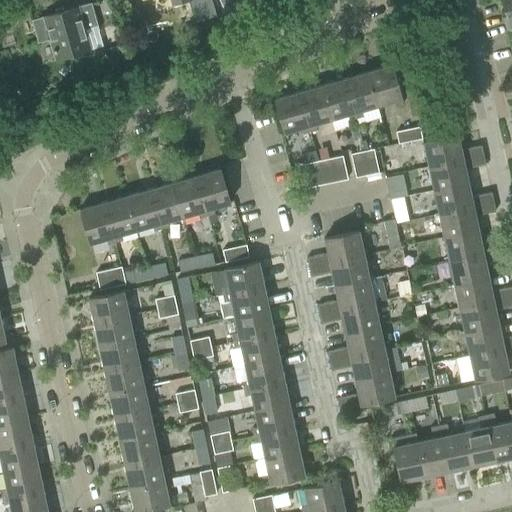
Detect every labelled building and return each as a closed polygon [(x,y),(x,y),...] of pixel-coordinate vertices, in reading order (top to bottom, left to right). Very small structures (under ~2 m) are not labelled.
[(172,0),(174,4),(188,0),(194,23),(216,17),(211,0),(172,0)] [(219,0),(231,24),(273,4),(270,0),(240,0),(239,1),(238,0),(219,0)] [(511,0),(501,0),(509,26),(509,25),(511,31),(511,0)] [(97,25),(96,22),(91,2),(31,20),(35,36),(48,32),(56,59),(90,49),(84,29),(97,25)] [(391,64),(366,71),(376,106),(393,101),(395,108),(403,105),(391,64)] [(376,106),(366,71),(344,78),(356,119),(364,117),(362,110),(376,106)] [(356,119),(344,78),(321,84),(331,119),(346,115),(348,121),(356,119)] [(331,119),(321,84),(298,91),(310,133),(317,130),(315,124),(331,119)] [(310,133),(298,91),(274,98),(284,133),(300,128),(302,135),(310,133)] [(418,126),(395,131),(398,144),(421,138),(418,126)] [(483,155),(481,145),(460,149),(457,134),(422,142),(427,167),(483,155)] [(372,148),(361,150),(366,174),(378,171),(372,148)] [(366,174),(361,150),(350,153),(355,176),(366,174)] [(341,155),(329,158),(335,181),(346,178),(341,155)] [(464,169),(485,164),(483,155),(427,167),(432,190),(467,183),(464,169)] [(335,181),(329,158),(318,160),(323,183),(335,181)] [(323,183),(318,160),(307,163),(312,186),(323,183)] [(312,186),(307,163),(296,165),(301,189),(312,186)] [(219,168),(196,175),(208,216),(214,214),(212,208),(229,203),(219,168)] [(208,216),(196,175),(172,182),(182,216),(198,212),(203,229),(211,226),(208,216)] [(401,175),(386,178),(389,194),(404,192),(401,175)] [(182,216),(172,182),(149,189),(161,230),(168,228),(166,221),(182,216)] [(493,201),(491,192),(470,196),(467,183),(432,190),(437,214),(493,201)] [(161,230),(149,189),(126,195),(137,230),(152,225),(154,232),(161,230)] [(137,230),(126,195),(103,202),(115,243),(121,241),(119,235),(137,230)] [(474,216),(495,211),(493,201),(437,214),(442,237),(477,229),(474,216)] [(115,243),(103,202),(79,209),(89,243),(105,239),(107,245),(115,243)] [(503,248),(501,239),(480,243),(477,229),(442,237),(447,260),(503,248)] [(358,230),(343,234),(323,238),(327,253),(306,257),(308,267),(364,255),(358,230)] [(247,257),(245,245),(223,250),(225,262),(247,257)] [(484,262),(505,258),(503,248),(447,260),(453,284),(488,277),(484,262)] [(212,254),(195,257),(197,268),(214,264),(212,254)] [(369,278),(364,255),(308,267),(310,276),(331,272),(334,286),(369,278)] [(197,268),(195,257),(177,261),(180,271),(197,268)] [(263,285),(258,262),(258,261),(222,269),(226,286),(220,288),(221,294),(263,285)] [(165,264),(148,267),(150,278),(167,274),(165,264)] [(125,283),(121,267),(95,272),(99,289),(110,287),(125,283)] [(150,278),(148,267),(131,271),(134,281),(150,278)] [(337,300),(316,304),(318,314),(374,302),(385,299),(380,276),(369,278),(334,286),(337,300)] [(511,296),(511,290),(511,286),(491,291),(488,277),(453,284),(458,308),(511,296)] [(408,279),(396,282),(399,296),(411,294),(408,279)] [(192,301),(188,285),(178,287),(181,303),(192,301)] [(268,310),(263,285),(221,294),(223,301),(229,300),(233,317),(268,310)] [(130,289),(107,294),(88,298),(93,323),(128,316),(124,298),(131,297),(130,289)] [(175,306),(173,295),(154,300),(156,310),(175,306)] [(495,310),(511,306),(511,296),(458,308),(463,331),(498,324),(495,310)] [(195,318),(192,301),(181,303),(185,320),(195,318)] [(379,325),(374,302),(318,314),(321,323),(341,319),(344,333),(379,325)] [(423,304),(415,306),(417,316),(425,314),(423,304)] [(177,315),(175,306),(156,310),(158,319),(177,315)] [(273,332),(268,310),(233,317),(236,332),(230,333),(231,341),(273,332)] [(131,332),(128,316),(93,323),(98,346),(140,337),(139,330),(131,332)] [(511,345),(511,335),(501,338),(498,324),(463,331),(468,355),(511,345)] [(384,349),(379,325),(344,333),(347,346),(326,351),(329,361),(384,349)] [(279,357),(273,332),(231,341),(233,348),(239,347),(243,364),(279,357)] [(185,352),(182,335),(171,337),(174,354),(185,352)] [(142,344),(140,337),(98,346),(103,370),(138,362),(134,346),(142,344)] [(189,341),(191,350),(209,346),(207,337),(189,341)] [(505,357),(511,355),(511,345),(468,355),(473,379),(508,372),(505,357)] [(0,374),(17,371),(12,346),(0,348),(0,374)] [(212,356),(209,346),(191,350),(193,360),(212,356)] [(389,372),(384,349),(329,361),(331,370),(351,366),(354,379),(389,372)] [(189,368),(185,352),(174,354),(178,371),(189,368)] [(284,380),(279,357),(243,364),(246,380),(240,381),(242,389),(284,380)] [(142,379),(138,362),(103,370),(108,394),(150,385),(149,377),(142,379)] [(0,399),(22,394),(17,371),(0,374),(0,399)] [(394,396),(389,372),(354,379),(357,393),(337,398),(339,408),(394,396)] [(511,387),(511,377),(502,380),(504,390),(511,387)] [(209,378),(198,381),(201,398),(212,395),(209,378)] [(289,404),(284,380),(242,389),(243,396),(249,395),(253,411),(289,404)] [(504,390),(502,380),(485,383),(487,393),(504,390)] [(152,392),(150,385),(108,394),(113,417),(148,409),(145,394),(152,392)] [(474,396),(472,386),(455,390),(457,400),(474,396)] [(174,394),(176,403),(195,399),(193,390),(174,394)] [(457,400),(455,390),(438,393),(440,403),(457,400)] [(0,424),(27,419),(22,394),(0,399),(0,424)] [(216,412),(212,395),(201,398),(205,414),(216,412)] [(425,396),(408,400),(410,410),(427,406),(425,396)] [(197,409),(195,399),(176,403),(178,413),(197,409)] [(410,410),(408,400),(391,403),(393,413),(410,410)] [(294,427),(289,404),(253,411),(256,427),(250,428),(251,436),(294,427)] [(151,425),(148,409),(113,417),(118,440),(160,431),(159,424),(151,425)] [(511,457),(511,425),(511,420),(495,424),(494,417),(486,418),(495,461),(511,457)] [(495,461),(486,418),(478,420),(479,427),(464,431),(471,466),(495,461)] [(0,449),(33,443),(27,419),(0,424),(0,449)] [(299,450),(294,427),(251,436),(253,443),(259,441),(263,458),(299,450)] [(471,466),(464,431),(447,434),(446,427),(439,429),(448,471),(471,466)] [(192,431),(195,448),(205,446),(202,429),(192,431)] [(448,471),(439,429),(431,430),(433,437),(417,441),(424,476),(448,471)] [(162,438),(160,431),(118,440),(123,464),(158,456),(155,440),(162,438)] [(210,436),(211,444),(230,440),(228,432),(210,436)] [(424,476),(417,441),(415,434),(391,439),(400,481),(424,476)] [(232,451),(230,440),(211,444),(213,455),(232,451)] [(38,466),(33,443),(0,449),(0,463),(2,474),(38,466)] [(209,463),(205,446),(195,448),(199,465),(209,463)] [(299,450),(263,458),(255,460),(258,476),(262,475),(263,482),(269,481),(269,482),(304,475),(299,450)] [(161,472),(158,456),(123,464),(128,487),(170,478),(169,470),(161,472)] [(43,489),(38,466),(2,474),(6,490),(0,491),(2,498),(43,489)] [(233,490),(230,476),(228,466),(216,468),(222,492),(233,490)] [(199,472),(204,496),(216,494),(210,469),(199,472)] [(172,485),(170,478),(128,487),(134,511),(168,504),(165,487),(172,485)] [(303,488),(306,505),(300,506),(301,511),(307,511),(343,504),(338,480),(303,488)] [(47,511),(43,489),(2,498),(3,505),(9,504),(10,511),(47,511)]
